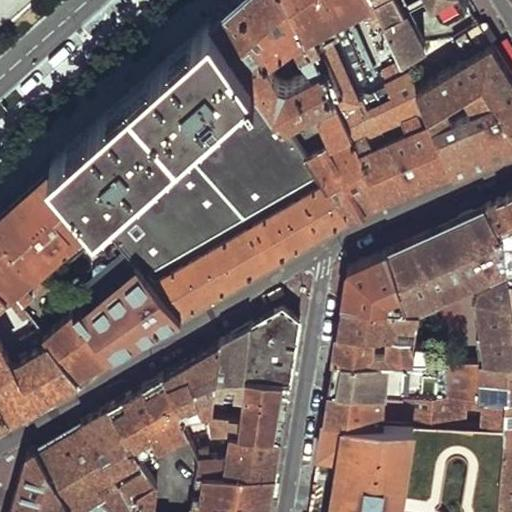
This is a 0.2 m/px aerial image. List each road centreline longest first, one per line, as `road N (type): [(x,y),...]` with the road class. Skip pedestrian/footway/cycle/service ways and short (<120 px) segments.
road 1 (residential): [(318,250),(0,446)]
road 2 (residential): [(318,250),(319,300),(287,511)]
road 3 (residential): [(511,162),(318,250)]
